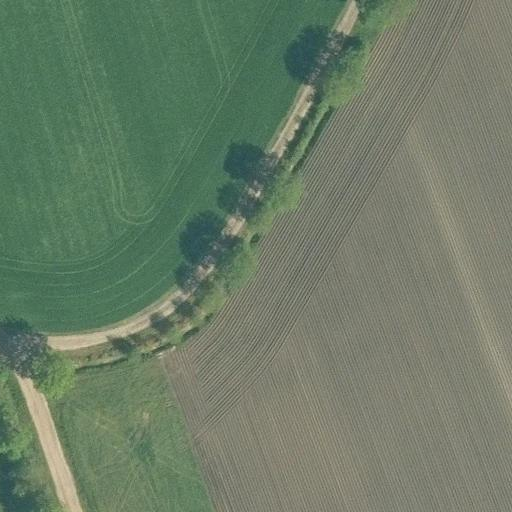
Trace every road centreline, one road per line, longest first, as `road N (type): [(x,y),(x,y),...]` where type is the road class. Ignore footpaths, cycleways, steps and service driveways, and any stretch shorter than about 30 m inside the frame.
road 1 (track): [(359,0),(230,232),(166,313),(86,343),(20,345)]
road 2 (track): [(73,511),(20,345)]
